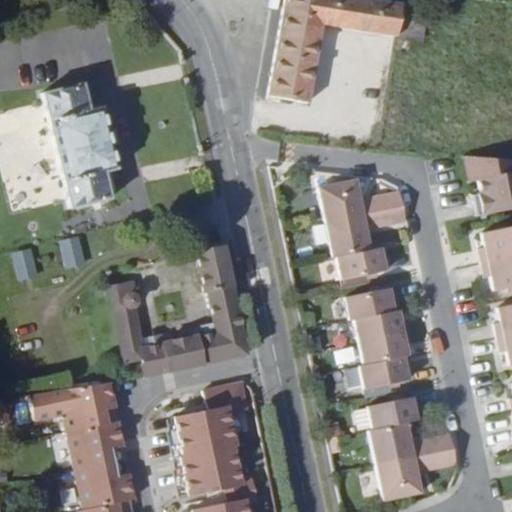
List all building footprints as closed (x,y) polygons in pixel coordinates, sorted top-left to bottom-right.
[(281,0),(265,105),(309,112),(319,37),(389,47),(389,45),(394,11),(395,8),(339,0),(281,0)] [(394,11),(389,45),(416,49),(421,16),(394,11)] [(86,82),(43,90),(65,204),(106,197),(101,171),(116,168),(105,106),(90,108),(86,82)] [(511,177),(511,166),(453,161),(460,190),(473,187),(511,177)] [(511,177),(473,187),(477,202),(478,208),(469,210),(473,225),(511,215),(511,177)] [(398,214),(394,199),(367,205),(369,212),(356,215),(354,208),(350,188),(312,197),(320,232),(398,214)] [(478,208),(477,202),(468,204),(469,210),(478,208)] [(369,212),(367,205),(354,208),(356,215),(369,212)] [(398,214),(320,232),(329,268),(332,267),(366,259),(362,238),(360,231),(372,228),(374,235),(401,229),(398,214)] [(362,238),(374,235),(372,228),(360,231),(362,238)] [(476,256),(478,271),(511,264),(511,234),(479,240),(482,255),(476,256)] [(74,237),(54,242),(62,271),(82,265),(74,237)] [(238,354),(218,249),(188,254),(194,293),(202,292),(208,334),(130,346),(133,370),(238,354)] [(8,254),(13,283),(33,280),(28,250),(8,254)] [(383,279),(377,256),(366,259),(332,267),(338,290),(383,279)] [(511,264),(478,271),(481,285),(487,284),(490,299),(511,294),(511,264)] [(97,282),(101,307),(124,304),(119,278),(97,282)] [(348,331),(352,330),(393,320),(387,297),(343,308),(348,331)] [(112,373),(133,370),(130,346),(124,304),(101,307),(112,373)] [(496,348),(511,344),(511,314),(497,317),(499,332),(494,333),(496,348)] [(352,330),(358,353),(402,342),(397,319),(393,320),(352,330)] [(404,367),(408,366),(402,342),(358,353),(363,376),(404,367)] [(511,374),(511,344),(496,348),(499,362),(505,361),(508,376),(511,374)] [(363,376),(359,377),(364,400),(409,390),(404,367),(363,376)] [(111,400),(106,373),(55,381),(16,387),(20,416),(60,409),(76,502),(70,504),(71,511),(128,511),(124,492),(130,491),(125,465),(119,466),(113,439),(119,438),(114,413),(102,416),(99,402),(111,400)] [(238,511),(238,508),(251,505),(245,476),(232,478),(225,446),(229,445),(223,414),(241,410),(235,383),(204,388),(207,410),(180,415),(188,453),(184,455),(193,494),(230,487),(232,500),(196,507),(196,511),(238,511)] [(369,418),(375,441),(408,433),(419,431),(413,408),(369,418)] [(380,478),(455,460),(452,445),(425,451),(427,458),(414,461),(413,454),(408,433),(375,441),(371,442),(380,478)] [(427,458),(425,451),(413,454),(414,461),(427,458)] [(432,481),(459,475),(455,460),(380,478),(387,511),(390,511),(425,504),(420,484),(418,477),(430,474),(432,481)] [(420,484),(432,481),(430,474),(418,477),(420,484)]
